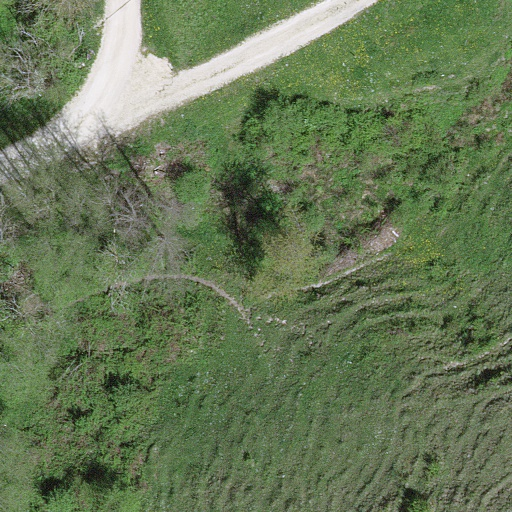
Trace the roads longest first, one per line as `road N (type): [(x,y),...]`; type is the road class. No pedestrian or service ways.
road 1 (track): [(100,116),(221,71),(357,0)]
road 2 (track): [(0,173),(33,163),(100,116),(116,83),(125,0)]
